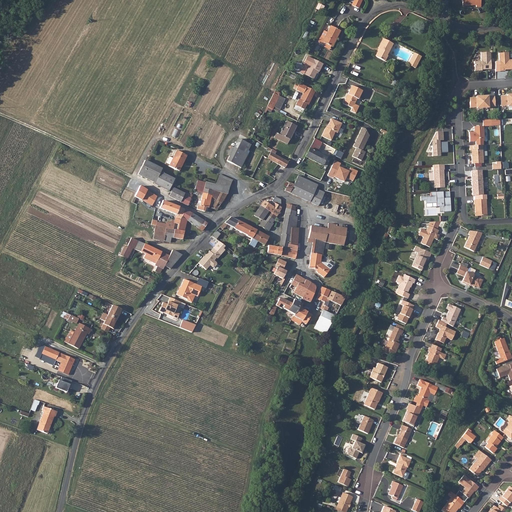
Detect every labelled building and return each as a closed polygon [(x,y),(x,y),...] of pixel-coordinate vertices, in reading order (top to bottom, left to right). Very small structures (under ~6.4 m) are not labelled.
[(323,42),(331,46),(335,39),(336,40),(340,31),(330,26),(327,32),(324,31),(318,42),(322,44),(323,42)] [(381,51),(380,50),(377,56),(386,61),(389,55),(388,55),(394,43),(385,38),(380,47),(383,48),(381,51)] [(423,56),(416,53),(410,64),(417,68),(423,56)] [(490,53),(480,53),(481,62),(474,62),(474,72),(480,71),(480,70),(482,70),(491,70),(490,53)] [(508,53),(499,54),(500,72),(505,71),(505,69),(509,69),(509,70),(511,69),(511,60),(509,61),(508,53)] [(324,63),(309,56),(305,63),(306,63),(301,72),(315,78),(319,70),(321,71),(324,63)] [(304,110),(307,104),(308,102),(309,103),(315,91),(299,83),(296,90),(303,93),(300,100),(299,99),(296,106),(304,110)] [(363,89),(352,84),(343,102),(352,107),(351,110),(355,112),(359,105),(354,103),(357,97),(358,98),(363,89)] [(267,106),(272,109),(279,95),(278,95),(274,93),(267,106)] [(511,106),(511,95),(507,95),(507,96),(506,98),(501,98),(501,106),(508,106),(508,107),(511,106)] [(488,96),(482,97),(483,108),(488,108),(488,107),(495,107),(495,99),(489,99),(488,97),(488,96)] [(482,97),(476,97),(476,98),(475,100),(470,100),(470,108),(477,108),(477,109),(483,108),(482,97)] [(342,122),(331,117),(327,126),(326,126),(322,135),(331,139),(335,130),(337,131),(342,122)] [(295,126),(286,121),(277,139),(287,144),(295,126)] [(364,128),(362,127),(352,146),(355,147),(351,156),(360,160),(365,151),(361,150),(368,135),(364,128)] [(476,142),(476,146),(482,146),(483,146),(483,142),(484,142),(483,127),(474,127),(474,131),(475,131),(475,133),(469,133),(469,142),(476,142)] [(442,132),(436,133),(429,147),(432,147),(432,157),(440,157),(440,153),(447,153),(447,143),(439,143),(439,141),(443,141),(442,132)] [(238,138),(233,148),(245,153),(249,144),(238,138)] [(312,145),(315,146),(319,149),(322,143),(314,139),(312,145)] [(319,149),(315,146),(312,145),(309,149),(305,157),(322,165),(326,158),(317,153),(319,149)] [(476,146),(470,146),(470,151),(472,151),(472,156),(471,156),(472,164),(483,164),(482,146),(476,146)] [(233,148),(232,150),(247,157),(248,155),(245,153),(233,148)] [(339,158),(342,153),(335,149),(332,154),(339,158)] [(232,150),(228,159),(227,161),(241,168),(247,157),(232,150)] [(168,166),(177,171),(185,156),(176,151),(168,166)] [(288,162),(275,155),(274,155),(270,153),(267,158),(267,159),(278,164),(284,168),(288,162)] [(144,160),(137,174),(167,190),(173,178),(159,171),(160,168),(144,160)] [(334,161),(327,176),(334,179),(334,178),(344,183),(347,179),(354,183),(358,173),(350,169),(348,172),(339,168),(341,164),(334,161)] [(271,173),(269,175),(268,177),(274,181),(284,168),(278,164),(271,173)] [(444,165),(433,166),(434,189),(444,188),(443,175),(443,174),(442,171),(444,171),(444,165)] [(472,189),(472,196),(483,196),(482,170),(470,170),(472,186),(473,187),(473,188),(472,189)] [(230,187),(233,180),(220,175),(217,183),(230,187)] [(310,184),(311,182),(298,176),(294,185),(288,182),(288,183),(285,190),(303,199),(307,191),(307,190),(310,184)] [(217,183),(216,184),(204,181),(202,192),(202,193),(211,194),(211,197),(216,200),(222,203),(228,195),(230,187),(217,183)] [(309,202),(311,200),(313,195),(313,193),(316,188),(316,187),(310,184),(307,190),(307,191),(303,199),(309,202)] [(156,196),(140,186),(135,197),(138,198),(140,199),(140,198),(151,206),(156,196)] [(172,187),(168,196),(169,196),(180,202),(184,193),(172,187)] [(309,202),(318,206),(324,192),(316,188),(313,193),(313,195),(311,200),(309,202)] [(204,211),(205,207),(208,208),(211,197),(211,194),(202,193),(202,192),(194,190),(193,194),(196,195),(196,196),(202,195),(200,206),(197,205),(196,209),(204,211)] [(180,202),(187,205),(188,205),(191,198),(189,197),(190,195),(184,192),(184,193),(180,202)] [(443,199),(443,192),(430,193),(431,197),(420,197),(421,201),(425,201),(426,204),(436,204),(436,207),(439,207),(443,207),(443,213),(451,212),(450,198),(443,199)] [(281,209),(281,199),(276,196),(270,204),(264,201),(261,206),(268,211),(271,212),(277,216),(281,209)] [(196,199),(191,197),(191,198),(188,205),(193,207),(196,199)] [(159,208),(176,215),(174,218),(180,220),(181,218),(185,209),(177,206),(168,203),(162,200),(159,208)] [(222,203),(216,200),(211,208),(217,209),(222,203)] [(486,200),(474,201),(474,205),(475,205),(475,217),(487,216),(486,200)] [(261,206),(254,215),(262,220),(262,219),(268,211),(261,206)] [(187,221),(191,213),(190,212),(185,209),(181,218),(186,221),(187,221)] [(203,221),(191,213),(187,221),(189,222),(199,228),(203,221)] [(291,219),(292,216),(284,214),(282,225),(291,227),(296,228),(297,220),(291,219)] [(247,236),(252,238),(256,230),(231,217),(220,227),(223,229),(225,227),(229,229),(230,226),(242,232),(247,235),(247,236)] [(267,222),(264,228),(266,229),(269,230),(273,225),(272,224),(274,219),(268,217),(265,221),(267,222)] [(173,223),(174,220),(167,218),(166,222),(156,220),(155,226),(173,229),(173,223)] [(264,228),(267,222),(265,221),(262,219),(262,220),(259,225),(264,228)] [(206,223),(203,221),(199,228),(203,231),(208,223),(207,222),(206,223)] [(430,221),(421,242),(430,246),(436,233),(437,233),(439,229),(437,228),(439,225),(441,221),(430,221)] [(185,226),(184,225),(173,223),(173,229),(155,226),(153,239),(163,241),(170,242),(170,238),(182,240),(185,226)] [(327,230),(326,233),(324,242),(324,244),(342,248),(346,230),(334,227),(335,226),(328,224),(327,230)] [(288,241),(291,227),(282,225),(282,231),(281,237),(281,240),(288,241)] [(298,228),(296,228),(291,227),(288,241),(288,244),(296,246),(298,228)] [(256,230),(252,238),(264,245),(268,237),(256,230)] [(321,241),(323,232),(310,230),(308,238),(313,238),(321,241)] [(465,247),(474,251),(482,232),(470,230),(468,234),(470,235),(465,247)] [(212,236),(216,239),(221,234),(216,231),(212,236)] [(132,248),(128,246),(132,240),(133,238),(131,238),(127,247),(124,246),(119,255),(126,258),(128,255),(132,248)] [(132,240),(128,246),(132,248),(134,249),(138,241),(133,238),(132,240)] [(313,238),(312,243),(311,252),(321,254),(322,255),(324,244),(324,242),(321,241),(313,238)] [(288,244),(288,241),(281,240),(279,248),(268,246),(267,253),(280,255),(281,248),(287,249),(287,248),(288,244)] [(135,249),(141,252),(144,244),(138,241),(134,249),(135,249)] [(208,250),(196,263),(205,270),(209,266),(211,267),(213,268),(215,265),(215,263),(214,261),(216,259),(216,260),(225,250),(223,249),(225,247),(218,241),(209,251),(208,250)] [(174,264),(181,255),(172,250),(169,256),(144,244),(141,252),(145,254),(152,257),(150,261),(155,264),(155,265),(162,269),(164,266),(169,269),(174,264)] [(426,254),(428,250),(416,245),(414,249),(418,251),(413,265),(422,269),(425,262),(426,262),(428,259),(429,259),(431,256),(426,254)] [(295,259),(297,251),(287,248),(287,249),(281,248),(280,255),(295,259)] [(321,254),(311,252),(308,267),(316,268),(315,270),(321,277),(328,271),(322,263),(319,263),(321,254)] [(483,256),(480,264),(489,268),(492,260),(483,256)] [(275,272),(273,274),(282,279),(286,271),(283,269),(285,264),(286,263),(278,259),(275,266),(277,267),(276,269),(275,272)] [(464,275),(461,281),(466,283),(467,282),(474,285),(478,276),(470,272),(467,271),(469,268),(460,264),(456,271),(464,275)] [(284,284),(289,287),(296,274),(291,271),(284,284)] [(405,273),(399,288),(408,292),(412,285),(414,282),(415,282),(416,278),(405,273)] [(300,276),(296,274),(289,287),(294,290),(293,292),(302,297),(310,282),(300,276)] [(196,284),(183,279),(179,287),(176,295),(191,302),(194,294),(196,295),(200,286),(196,284)] [(199,279),(196,284),(200,286),(206,288),(208,283),(199,279)] [(302,297),(302,299),(310,302),(315,288),(315,286),(315,285),(314,285),(310,282),(302,297)] [(318,294),(327,297),(326,299),(340,304),(344,296),(330,290),(321,286),(318,294)] [(325,302),(326,299),(327,297),(318,294),(317,297),(316,299),(325,302)] [(181,303),(170,298),(168,302),(169,303),(168,305),(163,303),(160,312),(177,319),(179,314),(175,312),(177,306),(179,307),(181,303)] [(286,301),(283,307),(294,314),(295,314),(298,308),(297,307),(300,303),(294,299),(291,303),(286,301)] [(402,299),(401,303),(403,305),(397,319),(406,323),(410,313),(411,314),(413,309),(412,308),(414,304),(402,299)] [(301,304),(301,303),(300,303),(297,307),(298,308),(295,314),(294,314),(291,320),(301,325),(302,322),(307,311),(300,308),(301,305),(301,304)] [(447,322),(453,325),(460,308),(448,303),(446,307),(449,308),(445,317),(443,316),(441,320),(447,322)] [(123,310),(112,305),(107,315),(116,319),(119,313),(121,314),(123,310)] [(325,333),(333,315),(326,312),(323,310),(314,328),(325,333)] [(307,322),(311,313),(307,311),(302,322),(307,324),(307,322)] [(69,320),(76,323),(79,318),(71,315),(69,320)] [(116,319),(107,315),(102,327),(109,330),(110,327),(114,329),(115,325),(114,325),(116,319)] [(191,332),(194,324),(181,319),(178,327),(191,332)] [(456,331),(445,326),(447,322),(441,320),(439,319),(436,326),(440,328),(436,338),(444,342),(447,336),(452,339),(456,331)] [(91,329),(79,323),(75,330),(85,335),(86,333),(88,334),(91,329)] [(394,326),(385,346),(395,351),(399,343),(396,342),(399,333),(401,334),(403,329),(394,326)] [(66,337),(64,341),(78,348),(85,335),(75,330),(75,332),(71,330),(67,337),(66,337)] [(509,349),(504,337),(501,338),(501,337),(500,336),(499,336),(498,336),(497,336),(496,337),(496,338),(497,340),(494,341),(500,357),(496,359),(495,360),(495,361),(496,364),(511,357),(511,356),(509,349)] [(55,360),(59,352),(40,343),(34,356),(45,362),(48,356),(55,360)] [(428,354),(425,362),(434,366),(441,351),(429,346),(427,350),(428,350),(427,354),(428,354)] [(55,360),(61,362),(64,355),(59,352),(55,360)] [(74,359),(64,355),(61,362),(58,370),(67,374),(74,359)] [(373,366),(369,376),(380,381),(387,366),(377,362),(375,367),(373,366)] [(511,362),(496,369),(500,377),(507,374),(509,379),(511,378),(511,362)] [(60,377),(59,380),(56,379),(54,388),(66,392),(70,380),(60,377)] [(420,386),(417,395),(426,399),(429,392),(433,394),(437,386),(419,379),(416,384),(420,386)] [(382,392),(370,387),(363,403),(374,408),(377,401),(378,401),(382,392)] [(30,410),(34,411),(38,401),(34,399),(30,410)] [(408,408),(403,420),(413,425),(420,408),(408,402),(406,407),(408,408)] [(54,416),(56,411),(44,406),(41,411),(43,412),(36,429),(46,433),(53,416),(54,416)] [(511,436),(511,415),(509,414),(508,417),(509,420),(508,422),(508,424),(502,432),(511,438),(511,436)] [(364,415),(358,429),(367,433),(373,419),(364,415)] [(393,442),(403,447),(411,428),(401,424),(400,428),(398,434),(397,434),(393,442)] [(465,439),(470,442),(475,436),(470,431),(467,429),(461,436),(465,439)] [(497,448),(495,447),(503,437),(493,429),(491,433),(492,434),(486,441),(487,443),(485,446),(493,453),(497,448)] [(352,447),(351,447),(348,448),(347,450),(348,453),(352,454),(351,455),(357,458),(359,451),(362,452),(363,449),(364,449),(366,445),(360,442),(362,437),(353,433),(351,438),(355,440),(352,447)] [(465,439),(461,436),(454,445),(457,447),(460,444),(465,439)] [(482,452),(478,449),(474,455),(477,458),(479,455),(480,455),(482,452)] [(491,459),(482,452),(480,455),(479,455),(477,458),(469,469),(477,475),(482,468),(483,469),(488,462),(491,459)] [(396,462),(392,472),(401,476),(405,466),(406,466),(409,459),(398,454),(395,462),(396,462)] [(343,468),(337,481),(347,485),(350,478),(347,477),(350,471),(343,468)] [(478,486),(463,474),(458,482),(464,486),(461,491),(458,489),(455,494),(464,501),(467,497),(468,497),(473,491),(475,490),(478,486)] [(391,497),(395,499),(401,484),(391,479),(389,484),(390,484),(387,493),(390,494),(390,495),(390,496),(390,497),(391,497)] [(497,498),(506,505),(511,498),(511,488),(509,485),(501,495),(500,495),(497,498)] [(341,491),(334,508),(344,511),(351,495),(341,491)] [(441,509),(444,511),(452,511),(457,506),(458,507),(461,504),(451,496),(441,509)] [(411,511),(414,511),(418,511),(422,502),(414,500),(411,511)]
